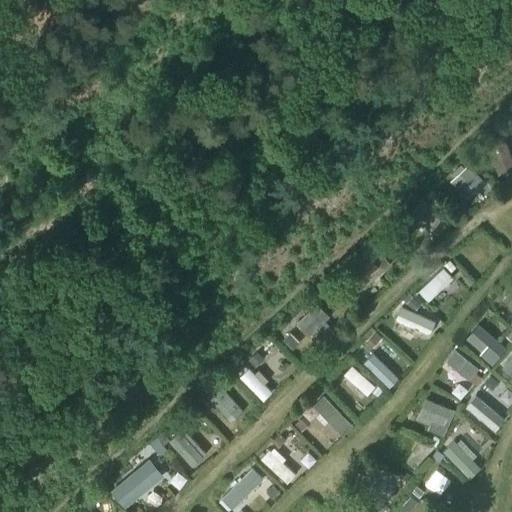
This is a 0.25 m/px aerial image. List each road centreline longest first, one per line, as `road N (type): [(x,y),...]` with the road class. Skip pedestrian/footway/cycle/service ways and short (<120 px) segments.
road 1 (track): [(511,81),(36,511)]
road 2 (track): [(0,301),(179,382)]
